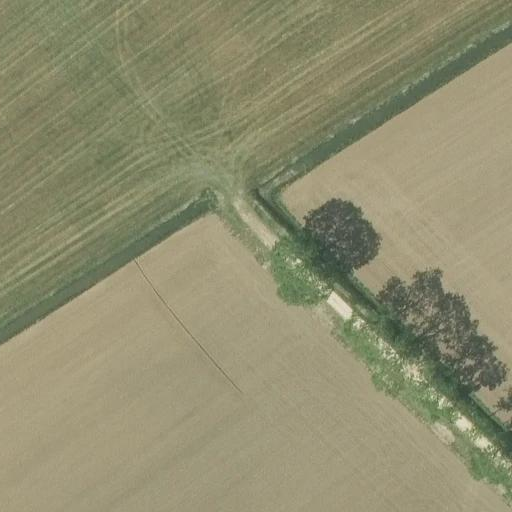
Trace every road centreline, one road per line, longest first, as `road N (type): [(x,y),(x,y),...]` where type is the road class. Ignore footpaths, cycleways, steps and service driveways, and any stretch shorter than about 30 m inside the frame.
road 1 (unclassified): [(511,472),(316,284)]
road 2 (track): [(316,284),(207,168)]
